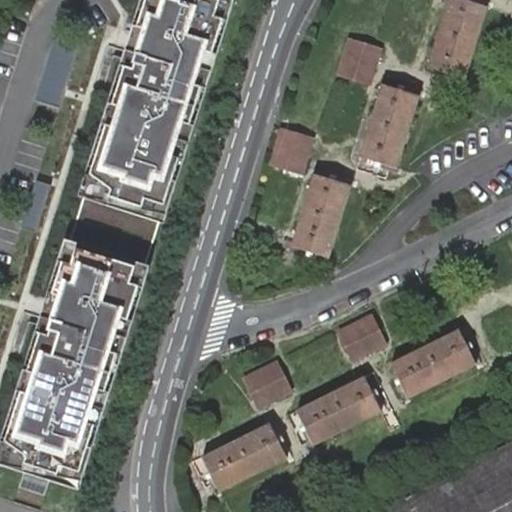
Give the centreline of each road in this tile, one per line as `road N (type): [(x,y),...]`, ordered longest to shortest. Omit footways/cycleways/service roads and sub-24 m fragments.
road 1 (residential): [(192,317),(218,326),(302,307),(511,211)]
road 2 (residential): [(192,317),(294,0)]
road 3 (residential): [(151,511),(150,473),(192,317)]
